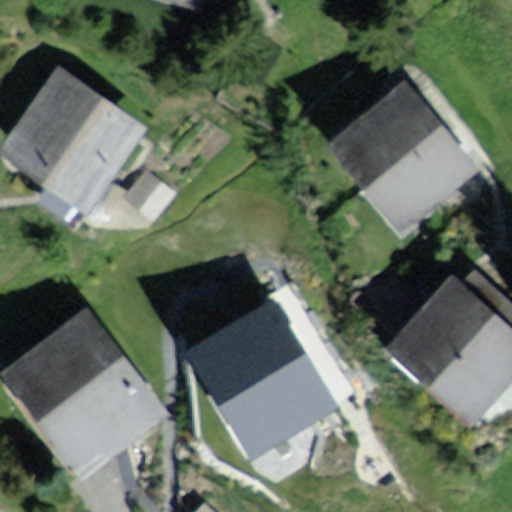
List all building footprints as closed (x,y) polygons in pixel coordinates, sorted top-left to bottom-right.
[(147,121),(70,75),(31,139),(109,185),(147,121)] [(477,160),(405,84),(333,151),(406,228),(477,160)] [(181,194),(152,173),(132,199),(161,220),(181,194)] [(511,378),(511,319),(451,270),(387,348),(477,421),(511,378)] [(173,415),(98,315),(29,366),(104,466),(173,415)]
